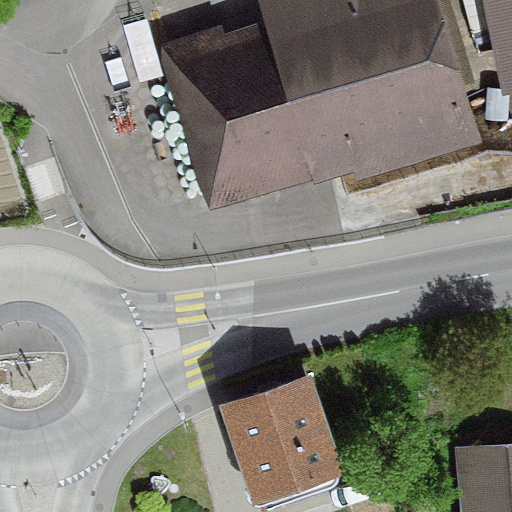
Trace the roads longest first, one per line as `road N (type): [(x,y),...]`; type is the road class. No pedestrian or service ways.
road 1 (secondary): [(147,345),(511,265)]
road 2 (residential): [(0,58),(52,82),(93,120),(125,206),(147,345)]
road 3 (secondary): [(108,352),(102,327),(70,289),(47,278),(0,277)]
road 4 (secondary): [(25,449),(53,443),(96,407),(108,352)]
